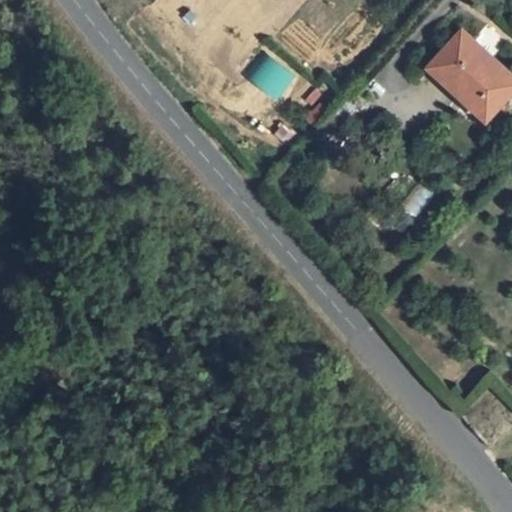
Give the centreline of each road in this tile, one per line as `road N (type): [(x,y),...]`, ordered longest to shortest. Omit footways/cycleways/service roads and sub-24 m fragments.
road 1 (tertiary): [(79,0),(511,508)]
road 2 (track): [(163,511),(0,280)]
